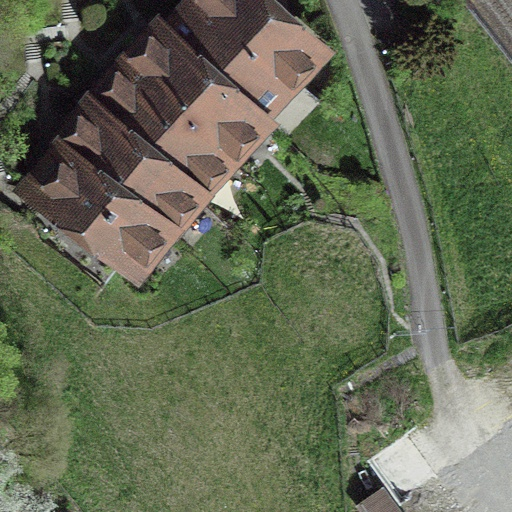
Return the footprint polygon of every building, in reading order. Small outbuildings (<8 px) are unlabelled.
[(199,0),(18,0),(18,1),(109,84),(128,63),(161,27),(169,34),(199,0)] [(199,0),(169,34),(262,119),(283,139),(320,99),(293,75),(313,53),(254,0),(199,0)] [(262,119),(169,34),(161,27),(128,63),(230,155),(262,119)] [(198,190),(230,155),(128,63),(109,84),(92,103),(198,190)] [(168,230),(198,190),(92,103),(57,145),(63,151),(113,188),(162,229),(168,230)] [(34,188),(83,225),(113,188),(63,151),(34,188)] [(113,188),(83,225),(138,263),(162,229),(113,188)] [(404,433),(367,460),(400,505),(437,477),(404,433)] [(397,511),(381,489),(360,504),(365,511),(397,511)]
